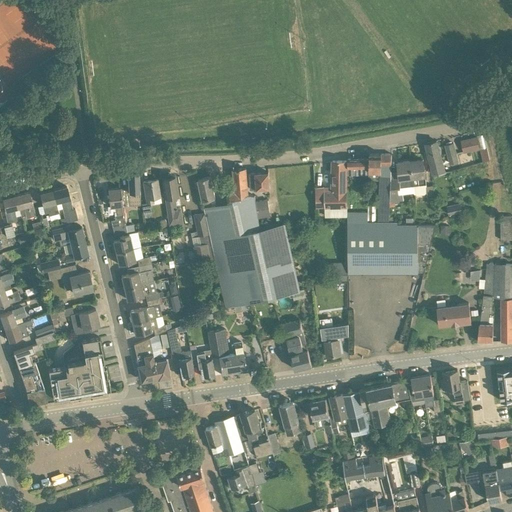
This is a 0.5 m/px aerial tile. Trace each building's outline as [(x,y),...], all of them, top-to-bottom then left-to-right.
[(461,141),(464,152),(479,149),(476,137),(461,141)] [(444,172),(436,141),(426,144),(433,174),(444,172)] [(445,145),(449,163),(458,161),(453,143),(445,145)] [(483,161),(490,160),(487,147),(480,149),(483,161)] [(369,180),(380,180),(391,181),(391,172),(392,154),(369,153),(369,158),(369,167),(369,172),(369,180)] [(369,158),(347,159),(348,167),(369,167),(369,158)] [(423,159),(410,160),(414,192),(418,194),(426,193),(427,193),(426,186),(427,186),(426,184),(423,159)] [(346,160),(333,160),(332,187),(315,188),(316,207),(324,207),(347,207),(347,190),(346,160)] [(414,192),(410,160),(397,162),(398,171),(391,172),(391,181),(390,207),(395,206),(395,202),(400,201),(398,194),(414,192)] [(226,193),(227,201),(254,195),(247,194),(246,168),(233,169),(234,191),(226,193)] [(140,203),(138,171),(138,170),(138,169),(127,170),(128,187),(121,188),(120,188),(122,199),(127,199),(127,204),(140,203)] [(256,189),(269,188),(268,172),(250,173),(251,188),(256,188),(256,189)] [(173,196),(178,196),(175,176),(161,179),(169,226),(182,224),(180,209),(175,209),(173,196)] [(198,179),(204,207),(212,205),(210,199),(215,198),(211,176),(198,179)] [(153,198),(160,197),(158,179),(143,182),(147,203),(142,204),(144,214),(151,213),(150,203),(153,203),(153,198)] [(368,205),(368,212),(368,221),(389,221),(390,212),(390,207),(391,181),(380,180),(378,205),(368,205)] [(53,190),(58,209),(62,208),(66,223),(77,220),(74,209),(72,209),(67,186),(53,190)] [(112,227),(125,224),(123,207),(122,207),(120,188),(108,189),(110,206),(114,205),(115,211),(114,211),(115,219),(111,220),(112,227)] [(59,213),(58,209),(53,190),(39,193),(45,213),(48,212),(49,215),(59,213)] [(21,215),(25,214),(26,218),(36,216),(29,192),(16,195),(21,215)] [(16,216),(21,215),(16,195),(2,199),(8,222),(17,220),(16,216)] [(227,201),(216,204),(212,205),(204,207),(205,213),(215,258),(226,306),(234,305),(241,303),(299,290),(284,223),(260,228),(258,218),(255,201),(254,195),(227,201)] [(268,199),(255,201),(258,218),(270,216),(268,199)] [(459,203),(447,206),(449,214),(461,212),(459,203)] [(347,212),(348,273),(424,273),(436,224),(412,224),(406,224),(398,224),(398,222),(389,221),(368,221),(368,212),(347,212)] [(199,235),(201,244),(193,246),(197,262),(211,259),(215,258),(205,213),(195,215),(199,235)] [(511,215),(500,216),(500,240),(511,239),(511,215)] [(155,223),(158,228),(167,224),(164,218),(155,223)] [(6,236),(14,235),(12,224),(3,226),(6,236)] [(69,236),(71,243),(84,240),(81,227),(77,228),(76,224),(75,224),(76,225),(52,230),(54,240),(69,236)] [(127,235),(125,224),(112,227),(115,237),(127,235)] [(449,235),(449,226),(440,226),(440,235),(449,235)] [(317,235),(316,227),(308,228),(309,236),(317,235)] [(28,241),(26,235),(18,237),(20,243),(21,243),(27,241),(28,241)] [(119,237),(119,239),(113,241),(116,252),(132,248),(129,235),(119,237)] [(65,255),(66,262),(84,258),(83,255),(87,254),(84,240),(71,243),(71,244),(64,246),(66,255),(65,255)] [(135,260),(132,248),(116,252),(119,264),(135,260)] [(137,259),(138,265),(151,262),(149,256),(137,259)] [(41,262),(42,266),(43,271),(59,268),(57,258),(41,262)] [(147,282),(144,271),(152,269),(151,262),(138,265),(140,271),(121,276),(124,287),(147,282)] [(480,323),(478,340),(493,340),(493,323),(489,323),(490,305),(494,305),(495,298),(502,298),(502,319),(504,319),(504,340),(502,340),(502,341),(511,340),(511,263),(486,264),(480,323)] [(90,271),(76,274),(73,264),(47,271),(49,280),(61,277),(65,290),(72,288),(73,293),(92,289),(88,272),(90,271)] [(347,280),(346,267),(331,268),(332,281),(347,280)] [(0,291),(4,290),(3,285),(14,281),(11,273),(0,276),(0,291)] [(158,291),(149,293),(147,282),(124,287),(127,299),(143,295),(145,294),(146,300),(159,297),(158,291)] [(4,290),(0,291),(0,306),(20,299),(17,291),(6,295),(4,290)] [(180,302),(179,295),(172,296),(173,303),(180,302)] [(210,304),(212,298),(206,295),(203,301),(210,304)] [(40,297),(27,299),(30,312),(42,310),(40,297)] [(162,315),(160,304),(161,304),(159,297),(146,300),(148,306),(129,311),(132,322),(149,318),(162,315)] [(471,321),(469,302),(437,306),(439,325),(471,321)] [(87,332),(98,330),(96,325),(99,324),(95,308),(78,312),(75,313),(74,306),(49,312),(51,319),(70,314),(74,335),(87,332)] [(23,322),(21,317),(26,315),(23,307),(0,314),(0,315),(5,328),(23,322)] [(192,320),(194,315),(187,312),(185,317),(192,320)] [(165,324),(164,324),(162,315),(149,318),(132,322),(135,334),(151,330),(151,329),(153,329),(154,335),(158,334),(166,330),(165,324)] [(299,318),(295,319),(295,320),(276,325),(280,337),(295,332),(296,336),(287,339),(295,369),(312,364),(299,318)] [(23,322),(5,328),(9,341),(32,333),(29,325),(27,320),(23,322)] [(349,335),(348,323),(320,327),(322,338),(324,338),(327,356),(341,354),(339,338),(338,338),(338,336),(349,335)] [(52,325),(42,328),(44,334),(54,330),(52,325)] [(178,345),(174,327),(167,330),(170,347),(178,345)] [(210,349),(211,357),(218,356),(222,375),(246,371),(241,342),(233,343),(235,353),(229,354),(224,328),(207,331),(210,349)] [(19,368),(20,367),(32,363),(29,353),(43,348),(41,343),(56,339),(53,331),(34,338),(36,344),(22,348),(13,352),(19,368)] [(160,334),(162,347),(168,346),(166,333),(160,334)] [(158,334),(154,335),(149,337),(158,377),(158,378),(163,377),(164,378),(167,377),(167,376),(170,376),(166,358),(160,360),(159,355),(160,355),(159,348),(161,348),(158,334)] [(48,369),(50,381),(53,399),(69,396),(69,397),(81,395),(81,394),(90,392),(90,393),(102,391),(102,390),(110,389),(108,376),(107,376),(105,366),(104,366),(101,345),(99,337),(81,340),(84,358),(67,361),(67,365),(48,369)] [(144,380),(158,377),(149,337),(133,344),(138,364),(137,364),(140,378),(144,380)] [(191,356),(191,359),(197,358),(198,367),(200,366),(202,376),(206,375),(206,376),(215,375),(211,357),(210,349),(203,350),(203,351),(196,352),(195,344),(189,345),(191,356)] [(184,357),(182,351),(176,352),(178,366),(180,366),(181,376),(183,377),(184,376),(184,375),(186,375),(187,376),(194,375),(191,359),(191,356),(184,357)] [(35,362),(32,363),(20,367),(28,390),(26,391),(29,403),(46,400),(44,387),(35,362)] [(442,380),(443,389),(453,387),(456,403),(464,402),(464,400),(470,399),(467,380),(459,381),(457,369),(444,372),(445,379),(442,380)] [(431,374),(421,375),(426,406),(434,405),(435,411),(441,410),(439,399),(434,400),(433,394),(434,393),(431,374)] [(416,395),(411,395),(411,397),(412,405),(425,403),(426,406),(421,375),(411,377),(413,388),(414,387),(416,395)] [(368,388),(373,409),(376,422),(388,420),(389,423),(391,422),(387,403),(411,397),(411,395),(407,379),(368,388)] [(368,388),(361,390),(366,411),(373,409),(368,388)] [(366,411),(361,390),(342,394),(347,415),(348,415),(349,419),(349,422),(353,436),(370,432),(368,426),(369,426),(366,411)] [(347,415),(342,394),(330,397),(330,398),(326,399),(328,408),(332,407),(334,414),(330,416),(333,430),(334,434),(339,432),(338,425),(349,422),(349,419),(348,415),(347,415)] [(326,432),(333,430),(330,416),(328,408),(326,399),(326,398),(324,398),(320,399),(315,400),(311,400),(311,401),(310,401),(313,418),(324,415),(325,418),(323,421),(326,432)] [(296,410),(304,408),(303,403),(304,403),(303,400),(293,402),(296,410)] [(293,402),(280,405),(287,434),(301,430),(296,410),(293,402)] [(242,413),(242,414),(234,416),(242,441),(249,439),(258,436),(260,444),(253,446),(257,457),(273,452),(267,434),(264,424),(261,425),(260,420),(259,421),(255,409),(242,413)] [(215,421),(216,425),(223,448),(227,447),(229,454),(244,449),(242,441),(234,416),(234,415),(215,421)] [(216,425),(206,428),(215,458),(216,458),(219,468),(232,464),(229,454),(227,447),(223,448),(216,425)] [(274,432),(267,434),(273,452),(274,454),(280,452),(274,432)] [(312,433),(303,435),(306,447),(316,446),(312,433)] [(446,442),(444,434),(436,436),(437,443),(446,442)] [(432,435),(429,435),(421,436),(423,446),(434,444),(432,435)] [(423,446),(421,436),(420,436),(414,437),(415,443),(414,444),(415,447),(423,446)] [(499,437),(491,439),(492,447),(500,446),(499,437)] [(460,445),(468,455),(476,448),(469,440),(459,441),(460,445)] [(424,449),(423,445),(423,446),(415,447),(413,447),(415,457),(415,458),(419,457),(419,455),(421,452),(422,451),(424,449)] [(408,453),(410,458),(415,457),(413,447),(387,452),(386,451),(383,452),(386,466),(389,465),(389,462),(396,460),(395,457),(408,453)] [(353,449),(342,451),(344,458),(355,456),(353,449)] [(370,464),(364,465),(366,475),(385,472),(382,454),(369,456),(370,464)] [(333,463),(331,456),(322,458),(324,466),(333,463)] [(365,475),(366,475),(364,465),(357,466),(356,458),(343,460),(346,479),(346,478),(365,475)] [(256,463),(249,465),(255,485),(266,481),(263,471),(259,472),(256,463)] [(219,468),(221,474),(234,470),(232,464),(219,468)] [(249,465),(237,469),(238,473),(228,476),(232,488),(241,485),(241,486),(247,484),(250,492),(257,490),(249,465)] [(387,466),(391,485),(399,483),(394,465),(387,466)] [(502,498),(500,488),(496,468),(484,471),(482,465),(474,467),(476,478),(484,477),(489,501),(502,498)] [(511,465),(504,467),(496,468),(500,488),(506,487),(506,486),(508,485),(510,492),(511,491),(511,465)] [(214,511),(204,478),(205,478),(201,466),(178,473),(178,474),(171,476),(171,478),(168,480),(167,478),(162,479),(169,500),(171,499),(175,511),(214,511)] [(419,476),(417,471),(411,472),(413,485),(420,484),(420,483),(419,476)] [(429,511),(454,511),(452,500),(450,492),(449,491),(446,492),(445,488),(442,488),(441,485),(439,483),(438,483),(435,482),(433,482),(432,483),(430,483),(429,484),(428,486),(427,487),(428,491),(425,492),(429,511)] [(136,487),(126,490),(133,511),(142,508),(136,487)] [(400,511),(420,511),(416,495),(414,488),(396,492),(392,493),(396,509),(400,508),(400,511)] [(457,489),(450,492),(452,500),(454,511),(460,511),(469,509),(462,490),(457,492),(457,489)] [(122,511),(129,511),(133,511),(126,490),(116,494),(122,511)] [(111,511),(122,511),(116,494),(107,497),(111,511)] [(349,494),(346,495),(339,496),(336,497),(338,506),(351,503),(349,494)] [(353,511),(388,511),(387,505),(386,505),(379,507),(376,494),(375,494),(367,496),(366,496),(369,510),(362,511),(361,511),(359,511),(354,511),(353,509),(353,510),(353,511)] [(101,511),(111,511),(107,497),(97,500),(101,511)] [(90,511),(101,511),(97,500),(88,503),(90,511)] [(79,511),(90,511),(88,503),(78,506),(79,511)]
